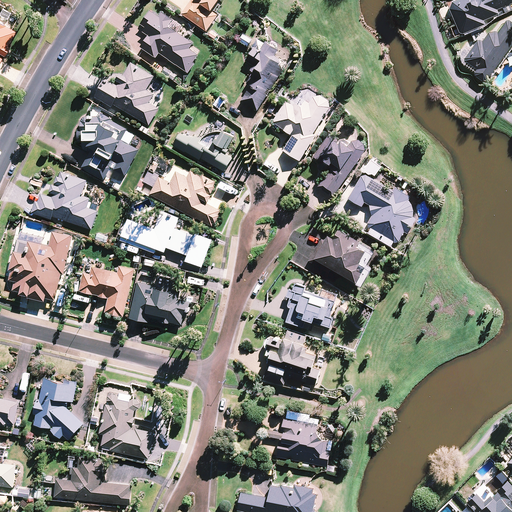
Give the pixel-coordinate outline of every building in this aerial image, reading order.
[(184,17),(209,33),(219,18),(214,15),(224,0),(196,0),(196,2),(195,1),(184,17)] [(511,0),(457,0),(453,2),(450,10),(460,34),(485,24),(483,21),(499,16),(496,10),(511,3),(511,0)] [(161,55),(190,75),(196,65),(195,64),(200,57),(191,51),(195,46),(171,29),(176,22),(164,14),(161,19),(152,13),(143,27),(148,30),(145,35),(151,38),(143,50),(158,60),(161,55)] [(497,33),(496,32),(495,32),(495,31),(494,31),(493,31),(492,31),(491,31),(491,32),(490,32),(489,33),(482,43),(478,40),(464,60),(468,63),(466,65),(475,71),(474,73),(474,74),(474,75),(474,76),(475,77),(476,78),(476,79),(477,79),(478,80),(479,80),(480,81),(481,81),(482,81),(483,82),(484,82),(485,81),(511,44),(511,23),(506,19),(497,33)] [(0,67),(4,61),(0,58),(0,55),(6,59),(12,49),(9,48),(17,34),(13,32),(0,24),(0,67)] [(251,40),(244,35),(240,42),(248,46),(251,40)] [(244,103),(259,113),(269,97),(267,96),(270,91),(272,92),(284,73),(282,61),(277,58),(281,51),(278,50),(277,51),(269,46),(270,45),(268,43),(262,53),(256,49),(247,62),(256,68),(253,73),(256,75),(249,86),(253,88),(244,103)] [(116,106),(151,127),(161,111),(152,106),(157,97),(149,92),(157,79),(133,65),(125,78),(122,76),(118,83),(121,85),(119,88),(108,81),(97,99),(114,109),(116,106)] [(285,153),(302,163),(318,138),(315,137),(332,110),(331,103),(323,98),(315,100),(312,106),(307,103),(304,109),(298,106),(296,108),(288,103),(276,122),(277,127),(287,133),(286,134),(293,138),(294,137),(295,138),(285,153)] [(501,98),(493,98),(492,106),(500,107),(501,98)] [(106,122),(100,119),(86,119),(83,123),(83,133),(80,133),(80,143),(83,143),(83,148),(93,154),(84,170),(106,183),(114,169),(117,171),(116,172),(127,178),(142,152),(124,142),(130,132),(113,123),(114,121),(108,118),(106,122)] [(203,161),(227,174),(235,161),(228,157),(230,152),(229,152),(235,141),(225,135),(221,134),(217,135),(212,136),(208,138),(204,140),(182,137),(176,148),(187,154),(202,162),(203,161)] [(321,189),(335,199),(367,153),(366,146),(361,143),(354,144),(350,150),(343,146),(342,148),(339,146),(338,142),(331,137),(315,159),(324,165),(320,171),(327,176),(331,170),(333,171),(321,189)] [(371,160),(363,170),(370,176),(372,174),(374,176),(381,167),(371,160)] [(161,179),(152,197),(198,221),(199,220),(214,229),(216,225),(218,226),(222,218),(221,217),(223,213),(210,206),(214,199),(211,198),(212,196),(213,197),(217,189),(216,188),(218,185),(204,177),(204,179),(193,173),(190,180),(179,174),(172,186),(161,179)] [(55,219),(94,232),(100,213),(89,210),(92,200),(84,198),(89,183),(64,174),(62,180),(60,179),(57,188),(55,187),(52,195),(55,196),(54,200),(43,196),(41,204),(38,203),(34,215),(54,222),(55,219)] [(373,227),(372,230),(397,244),(399,241),(402,243),(407,234),(410,236),(419,221),(415,219),(415,214),(414,207),(412,204),(410,203),(413,198),(398,190),(396,193),(369,178),(363,179),(351,201),(365,209),(367,205),(371,208),(374,218),(370,226),(373,227)] [(157,231),(130,221),(123,239),(168,256),(170,251),(190,258),(188,265),(204,271),(215,243),(198,236),(197,239),(178,232),(182,220),(164,214),(157,231)] [(48,300),(57,302),(63,276),(66,276),(75,238),(56,234),(52,249),(31,244),(28,257),(16,254),(12,273),(14,273),(12,283),(18,284),(16,292),(23,294),(23,297),(29,298),(28,299),(47,304),(48,300)] [(332,272),(358,286),(367,271),(361,267),(367,256),(359,251),(362,246),(341,234),(336,243),(330,240),(328,243),(324,241),(311,264),(330,275),(332,272)] [(126,319),(137,271),(122,268),(121,275),(95,269),(94,276),(86,275),(82,293),(111,300),(107,315),(126,319)] [(158,287),(140,283),(131,320),(151,325),(152,320),(161,322),(161,323),(172,326),(173,324),(185,327),(187,319),(189,320),(193,304),(181,301),(183,293),(174,291),(177,281),(160,277),(158,287)] [(316,325),(332,330),(336,320),(333,319),(338,303),(307,293),(308,289),(298,286),(295,293),(291,292),(288,299),(293,301),(290,310),(293,311),(289,324),(306,330),(308,325),(315,327),(316,325)] [(290,378),(318,387),(323,371),(316,369),(320,358),(308,354),(310,350),(273,338),(269,352),(275,354),(266,380),(287,387),(290,378)] [(0,426),(8,428),(9,424),(17,426),(21,404),(3,400),(2,403),(0,402),(0,399),(1,400),(3,389),(0,388),(0,385),(1,380),(0,379),(0,426)] [(86,424),(69,410),(71,403),(75,404),(79,386),(47,379),(42,403),(39,402),(36,416),(39,416),(36,427),(53,431),(53,428),(56,428),(53,432),(63,440),(66,437),(71,441),(86,424)] [(113,450),(112,452),(151,461),(157,436),(133,431),(134,429),(135,429),(137,420),(136,419),(137,412),(138,413),(142,410),(143,406),(141,402),(136,401),(132,404),(121,401),(119,397),(114,396),(111,399),(110,403),(112,407),(108,406),(105,421),(107,421),(106,426),(104,425),(102,435),(106,436),(104,448),(113,450)] [(282,440),(279,458),(329,468),(332,453),(329,452),(330,445),(325,444),(326,436),(319,435),(320,427),(286,420),(284,434),(283,435),(286,435),(285,440),(282,440)] [(285,440),(286,435),(283,435),(284,434),(270,431),(269,438),(282,441),(282,440),(285,440)] [(58,481),(56,499),(133,506),(134,493),(133,493),(133,487),(105,484),(105,483),(108,483),(109,472),(106,471),(107,461),(81,458),(80,469),(75,469),(74,482),(58,481)] [(0,487),(16,489),(19,467),(0,464),(0,487)] [(511,511),(511,486),(508,482),(497,492),(498,494),(492,499),(490,498),(484,503),(477,495),(469,502),(478,511),(511,511)] [(243,494),(240,511),(315,511),(318,496),(315,495),(316,491),(297,487),(296,490),(284,487),(283,489),(273,488),(271,499),(243,494)]
